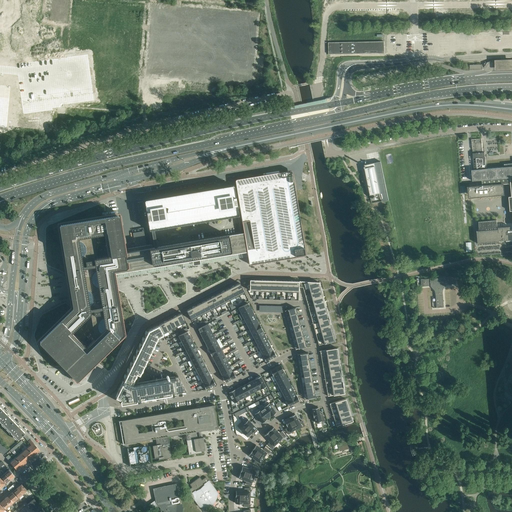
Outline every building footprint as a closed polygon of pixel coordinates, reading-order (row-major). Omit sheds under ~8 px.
[(53,20),(67,20),(67,0),(47,0),(47,6),(54,6),(53,20)] [(384,53),(384,41),(328,43),(329,54),(384,53)] [(493,67),(493,71),(511,70),(511,59),(493,60),(493,67)] [(256,67),(255,80),(263,80),(264,68),(256,67)] [(186,89),(212,90),(212,86),(217,86),(218,81),(182,79),(182,83),(187,83),(186,89)] [(82,108),(58,107),(57,129),(67,130),(68,117),(81,117),(82,108)] [(482,153),(481,139),(471,139),(474,170),(472,170),(473,181),(482,180),(482,186),(498,185),(510,184),(511,196),(509,197),(510,211),(511,210),(511,229),(510,230),(510,226),(498,227),(497,217),(478,218),(479,230),(476,230),(478,242),(478,243),(499,241),(499,240),(511,239),(511,163),(504,164),(504,167),(486,169),(485,160),(485,152),(482,153)] [(381,161),(364,165),(367,181),(370,195),(380,193),(382,201),(389,200),(381,161)] [(236,184),(240,212),(244,233),(243,233),(247,252),(248,256),(249,263),(249,264),(250,264),(250,265),(251,265),(304,256),(305,256),(305,255),(306,255),(306,254),(305,248),(301,222),(296,193),(293,177),(293,175),(292,172),(292,171),(291,171),(291,170),(290,170),(249,177),(245,178),(244,178),(237,179),(236,179),(236,180),(235,180),(235,181),(236,184)] [(223,186),(144,198),(148,227),(238,213),(233,184),(228,185),(223,186)] [(499,195),(498,185),(482,186),(473,187),(474,197),(499,195)] [(86,375),(95,365),(125,336),(125,335),(126,335),(126,334),(116,276),(116,274),(121,273),(122,273),(127,272),(128,272),(130,271),(126,252),(120,214),(120,213),(119,213),(118,213),(115,213),(109,214),(108,214),(84,218),(83,219),(59,223),(58,223),(57,224),(57,225),(59,236),(65,273),(67,287),(71,306),(71,307),(70,307),(70,308),(37,340),(37,341),(37,342),(38,343),(41,347),(43,348),(55,361),(61,366),(61,367),(63,369),(65,371),(70,376),(76,382),(77,382),(78,382),(83,378),(86,375)] [(243,252),(244,252),(241,233),(238,234),(237,234),(226,236),(227,236),(225,236),(223,236),(222,237),(222,236),(219,237),(220,237),(218,237),(212,238),(211,238),(204,239),(204,240),(203,240),(188,242),(187,242),(180,243),(180,244),(179,244),(171,245),(134,251),(127,252),(126,252),(130,271),(133,271),(134,271),(140,270),(141,270),(141,269),(147,268),(148,268),(157,267),(161,266),(168,265),(169,265),(176,264),(177,264),(177,263),(184,262),(185,262),(192,261),(200,260),(200,259),(208,258),(216,257),(223,256),(224,256),(231,254),(231,255),(231,254),(239,253),(243,252)] [(434,290),(435,293),(437,308),(444,307),(443,293),(443,290),(446,285),(455,284),(455,277),(421,279),(422,287),(431,286),(434,290)] [(250,284),(247,286),(249,290),(255,290),(255,280),(250,280),(250,284)] [(240,283),(235,285),(239,295),(244,292),(240,283)] [(235,285),(230,288),(235,297),(239,295),(235,285)] [(320,286),(309,289),(310,294),(321,291),(320,286)] [(230,288),(225,290),(230,300),(235,297),(230,288)] [(225,290),(220,293),(225,302),(230,300),(225,290)] [(321,291),(310,294),(312,300),(323,297),(321,291)] [(220,293),(215,295),(220,305),(221,306),(220,305),(225,302),(220,293)] [(215,295),(211,298),(215,307),(216,308),(221,306),(220,305),(215,295)] [(323,297),(312,300),(313,305),(324,302),(323,297)] [(211,298),(206,300),(211,310),(215,307),(216,308),(215,307),(211,298)] [(206,300),(201,303),(206,312),(211,310),(206,300)] [(324,302),(313,305),(315,311),(326,308),(324,302)] [(201,303),(196,305),(201,315),(206,312),(201,303)] [(248,303),(238,308),(241,313),(251,308),(248,303)] [(196,305),(191,308),(196,317),(201,315),(196,305)] [(191,308),(186,310),(191,320),(192,321),(197,318),(196,317),(191,308)] [(251,308),(241,313),(244,318),(253,314),(251,308)] [(326,308),(315,311),(316,316),(327,313),(326,308)] [(181,313),(177,315),(182,325),(186,322),(181,313)] [(327,313),(316,316),(318,322),(329,319),(327,313)] [(253,314),(244,318),(247,324),(246,324),(256,319),(253,314)] [(177,315),(172,318),(177,327),(177,326),(181,324),(181,325),(182,325),(177,315)] [(172,318),(168,320),(173,330),(177,327),(172,318)] [(256,319),(246,324),(247,327),(248,330),(259,324),(256,319)] [(329,319),(318,322),(319,327),(330,324),(329,319)] [(168,320),(163,322),(168,332),(168,331),(172,329),(172,330),(173,330),(168,320)] [(163,322),(158,325),(163,333),(163,334),(163,335),(164,334),(168,332),(163,322)] [(207,324),(198,329),(199,330),(199,331),(201,334),(210,329),(211,329),(209,323),(207,324)] [(259,324),(248,330),(249,330),(250,329),(252,334),(262,330),(259,324)] [(330,324),(319,327),(321,333),(332,330),(330,324)] [(118,391),(116,395),(119,396),(118,397),(119,397),(119,398),(120,399),(120,400),(122,400),(122,403),(126,402),(133,401),(140,400),(140,399),(143,398),(147,398),(151,397),(155,396),(159,396),(163,395),(166,394),(170,394),(174,393),(178,392),(182,392),(185,391),(186,391),(178,376),(175,376),(175,378),(170,379),(169,379),(167,380),(165,380),(162,380),(163,380),(158,381),(157,381),(155,381),(155,382),(150,382),(147,383),(142,384),(142,383),(140,384),(134,385),(133,385),(132,384),(134,381),(133,380),(135,377),(137,375),(136,375),(137,374),(140,375),(141,371),(142,372),(143,369),(142,369),(144,365),(145,365),(146,363),(145,363),(147,359),(148,359),(149,357),(148,357),(150,353),(151,353),(152,351),(151,350),(153,347),(154,347),(155,344),(154,344),(156,340),(157,341),(158,338),(157,338),(158,337),(159,337),(163,335),(163,334),(163,333),(158,325),(149,330),(148,331),(146,334),(145,338),(143,340),(142,344),(140,347),(139,350),(137,353),(136,356),(134,359),(133,363),(131,365),(130,369),(128,372),(127,375),(125,378),(124,381),(123,380),(118,391)] [(210,329),(201,334),(203,338),(203,339),(204,339),(213,334),(210,329)] [(262,330),(252,334),(255,340),(264,335),(262,330)] [(332,330),(321,333),(322,338),(334,335),(332,330)] [(179,336),(178,336),(180,342),(181,341),(190,336),(188,333),(187,332),(187,331),(179,336)] [(213,334),(204,339),(204,340),(205,341),(206,345),(216,340),(213,334)] [(264,335),(255,340),(258,345),(267,340),(264,335)] [(334,335),(322,338),(324,344),(335,341),(334,335)] [(190,336),(181,341),(184,345),(192,341),(191,340),(190,336)] [(216,340),(206,345),(208,348),(209,349),(209,350),(219,345),(216,340)] [(267,340),(258,345),(260,350),(259,351),(270,346),(267,340)] [(184,345),(183,346),(185,351),(186,351),(186,350),(195,346),(193,343),(192,341),(184,345)] [(219,345),(209,350),(210,351),(210,352),(212,355),(221,350),(219,345)] [(195,346),(186,350),(186,351),(189,355),(197,351),(197,350),(196,349),(195,346)] [(270,346),(259,351),(262,356),(273,351),(270,346)] [(221,350),(212,355),(214,359),(214,360),(215,361),(225,355),(222,350),(221,350)] [(197,351),(189,355),(191,360),(200,356),(198,352),(197,351)] [(273,351),(262,356),(265,362),(266,361),(270,359),(273,358),(275,356),(273,351)] [(225,355),(215,361),(216,362),(217,366),(227,361),(228,361),(225,355)] [(191,360),(190,360),(193,365),(194,365),(202,360),(201,359),(200,356),(191,360)] [(202,360),(194,365),(196,369),(205,365),(204,365),(204,363),(202,360)] [(227,361),(217,366),(219,370),(220,371),(230,366),(227,361)] [(205,365),(196,369),(199,374),(207,370),(205,367),(205,366),(205,365)] [(280,365),(271,370),(273,375),(283,370),(280,365)] [(230,366),(220,371),(221,372),(221,373),(223,376),(223,377),(232,372),(230,366)] [(199,374),(197,375),(200,380),(201,379),(209,375),(209,374),(209,373),(207,370),(199,374)] [(273,375),(271,377),(273,382),(276,380),(285,375),(283,371),(283,370),(273,375)] [(232,372),(223,377),(224,378),(226,382),(228,381),(231,379),(235,377),(236,377),(233,371),(232,372)] [(209,375),(201,379),(204,384),(212,379),(210,376),(210,375),(209,375)] [(285,375),(276,380),(279,385),(288,380),(287,379),(285,375)] [(261,376),(256,379),(260,388),(266,386),(261,376)] [(204,384),(202,384),(205,389),(206,389),(210,387),(212,386),(215,384),(212,379),(204,384)] [(255,379),(250,382),(255,391),(260,388),(256,379),(255,379)] [(288,380),(279,385),(281,390),(280,391),(291,386),(289,382),(288,381),(288,380)] [(250,382),(245,385),(250,394),(255,391),(250,382)] [(245,385),(240,387),(245,397),(244,397),(245,398),(251,395),(250,394),(245,385)] [(291,386),(280,391),(283,396),(293,391),(293,390),(292,389),(291,386)] [(234,390),(239,399),(244,397),(245,397),(240,387),(235,390),(234,390)] [(234,390),(229,393),(234,402),(239,399),(234,390)] [(293,391),(283,396),(285,401),(296,396),(296,395),(294,392),(294,391),(293,391)] [(296,396),(285,401),(288,406),(289,406),(299,401),(296,396)] [(346,399),(335,402),(336,408),(347,404),(346,399)] [(268,402),(264,406),(271,415),(275,412),(273,408),(274,407),(272,405),(271,406),(268,402)] [(347,404),(336,408),(338,413),(349,410),(347,404)] [(150,416),(119,421),(123,445),(123,444),(156,438),(157,445),(153,446),(155,458),(159,458),(159,459),(158,460),(172,458),(172,456),(168,436),(185,434),(189,453),(189,455),(202,453),(202,452),(201,451),(205,450),(203,437),(200,438),(199,431),(213,429),(216,428),(213,406),(213,405),(211,406),(197,408),(156,415),(155,414),(150,415),(150,416)] [(264,406),(259,409),(266,419),(270,416),(271,415),(264,406)] [(318,408),(312,409),(312,411),(314,418),(315,422),(321,421),(321,422),(325,421),(323,414),(320,414),(318,408)] [(2,409),(0,411),(0,420),(0,421),(2,423),(7,428),(14,421),(9,416),(10,415),(8,413),(7,414),(2,409)] [(260,410),(255,414),(257,416),(255,417),(257,420),(259,419),(261,422),(266,419),(259,409),(259,410),(260,410)] [(349,410),(338,413),(340,419),(351,415),(349,410)] [(295,414),(290,417),(296,430),(305,426),(302,420),(299,422),(295,414)] [(351,415),(340,419),(342,424),(353,421),(351,415)] [(285,420),(284,420),(288,427),(285,429),(288,434),(291,433),(290,432),(296,429),(296,430),(290,417),(289,417),(290,417),(288,418),(285,419),(285,420)] [(247,418),(243,423),(244,424),(252,432),(256,428),(248,420),(247,418)] [(14,421),(7,428),(12,432),(11,433),(13,435),(14,435),(18,439),(23,435),(25,433),(20,428),(21,427),(19,425),(18,426),(14,421)] [(244,424),(239,429),(243,432),(247,436),(252,432),(244,424)] [(274,427),(269,431),(279,442),(278,441),(283,437),(283,438),(286,436),(282,431),(279,433),(277,431),(274,427)] [(269,432),(265,436),(267,439),(268,439),(270,442),(268,444),(272,448),(279,442),(269,431),(269,432)] [(40,451),(33,442),(31,444),(31,445),(28,448),(34,455),(40,451)] [(256,445),(252,450),(264,458),(263,458),(267,453),(268,453),(270,451),(265,447),(263,450),(260,448),(256,445)] [(28,448),(22,453),(28,460),(34,455),(28,448)] [(128,451),(130,464),(136,463),(136,464),(139,464),(137,449),(133,450),(134,451),(128,452),(128,451)] [(252,450),(249,455),(253,458),(255,460),(254,462),(259,466),(264,458),(252,450)] [(22,453),(16,458),(23,465),(28,460),(22,453)] [(23,465),(16,458),(10,463),(17,470),(23,465)] [(0,467),(2,470),(5,473),(10,479),(15,476),(9,469),(7,471),(0,463),(0,467)] [(243,466),(241,472),(254,477),(257,468),(251,466),(250,469),(247,468),(243,466)] [(10,479),(5,473),(2,475),(0,472),(0,475),(6,483),(8,481),(9,481),(10,481),(10,480),(10,479)] [(241,472),(239,478),(243,480),(246,481),(245,484),(251,486),(254,477),(241,472),(240,472),(241,472)] [(215,501),(214,501),(214,500),(217,498),(217,497),(218,493),(217,491),(216,491),(210,483),(210,482),(210,481),(209,481),(206,477),(202,480),(200,477),(190,484),(192,487),(188,490),(191,494),(190,495),(192,495),(198,504),(198,505),(200,507),(203,506),(204,507),(207,505),(208,505),(208,506),(213,505),(213,506),(213,505),(215,501)] [(23,494),(26,498),(27,496),(25,493),(27,491),(22,484),(17,488),(23,494)] [(180,511),(181,509),(181,508),(181,506),(181,505),(180,504),(179,497),(176,497),(173,484),(155,488),(158,502),(164,510),(163,511),(164,511),(180,511)] [(19,498),(23,494),(17,488),(16,488),(15,489),(15,490),(13,491),(19,498)] [(236,491),(236,497),(250,497),(251,488),(244,488),(244,491),(236,491)] [(9,495),(8,495),(14,502),(18,498),(13,492),(11,493),(10,493),(9,495)] [(5,499),(4,499),(10,505),(14,502),(8,495),(7,497),(6,497),(5,498),(5,499)] [(236,498),(236,502),(236,503),(244,503),(244,507),(250,507),(250,497),(236,497),(236,498)] [(45,511),(33,498),(28,503),(34,510),(33,511),(45,511)] [(10,505),(4,499),(3,499),(2,501),(0,503),(6,509),(10,505)]
